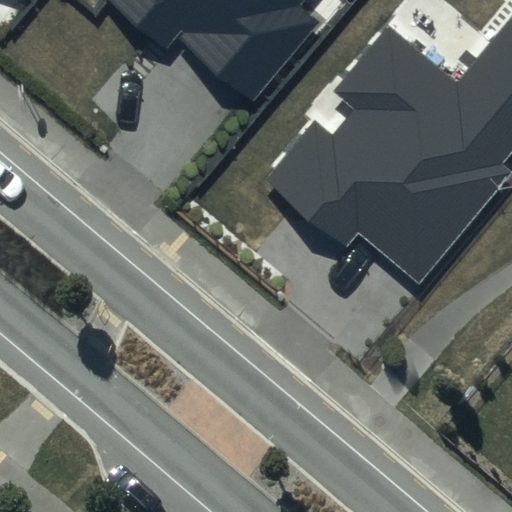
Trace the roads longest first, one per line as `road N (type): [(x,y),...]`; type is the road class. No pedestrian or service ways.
road 1 (secondary): [(0,181),(391,511)]
road 2 (secondary): [(230,511),(0,320)]
